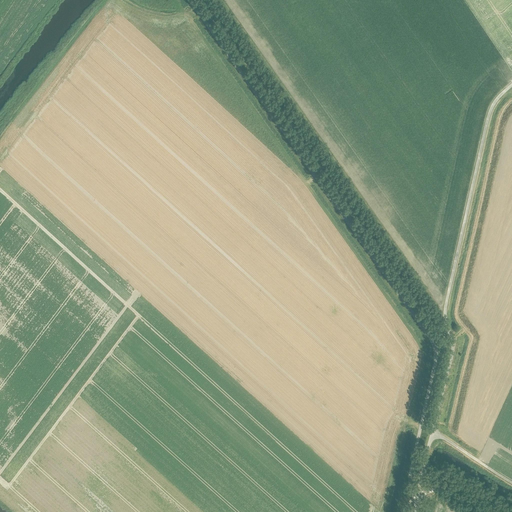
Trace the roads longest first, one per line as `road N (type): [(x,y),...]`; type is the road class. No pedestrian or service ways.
road 1 (unclassified): [(416,503),(409,476),(434,344),(189,0)]
road 2 (unclassified): [(432,433),(452,350),(444,310),(492,113),(511,91)]
